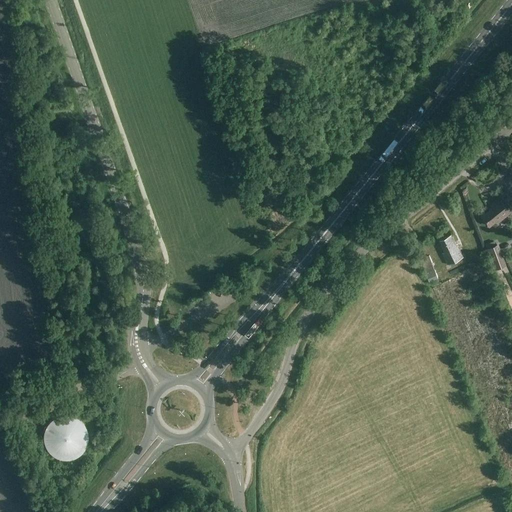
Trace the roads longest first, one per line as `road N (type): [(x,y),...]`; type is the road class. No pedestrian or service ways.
road 1 (unclassified): [(228,454),(262,415),(297,331),(334,281),(511,127)]
road 2 (tertiary): [(136,347),(142,265),(49,0)]
road 3 (primary): [(287,279),(511,4)]
road 4 (unclassified): [(142,364),(104,381),(0,400)]
road 5 (primary): [(287,279),(188,382)]
road 6 (primary): [(205,394),(287,279)]
